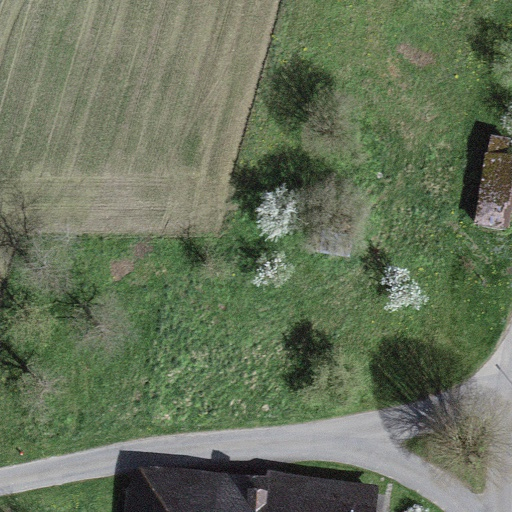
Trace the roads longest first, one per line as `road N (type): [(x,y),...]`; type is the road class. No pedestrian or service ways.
road 1 (unclassified): [(323,440),(0,482)]
road 2 (unclassified): [(511,393),(323,440)]
road 3 (unclassified): [(474,511),(414,467),(323,440)]
